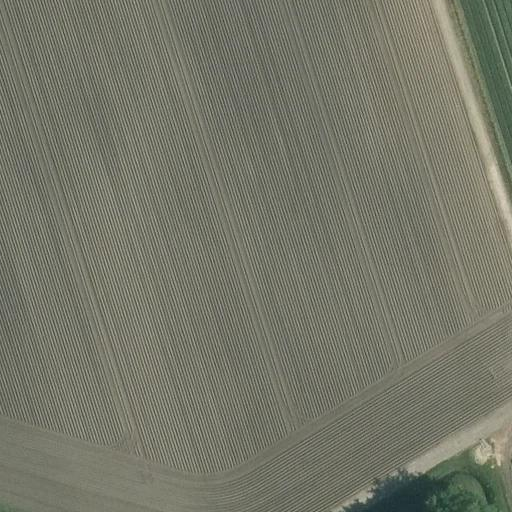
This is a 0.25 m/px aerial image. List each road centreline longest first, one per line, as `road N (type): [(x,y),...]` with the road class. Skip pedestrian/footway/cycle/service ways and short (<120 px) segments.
road 1 (track): [(511,228),(443,0)]
road 2 (track): [(332,511),(511,405)]
